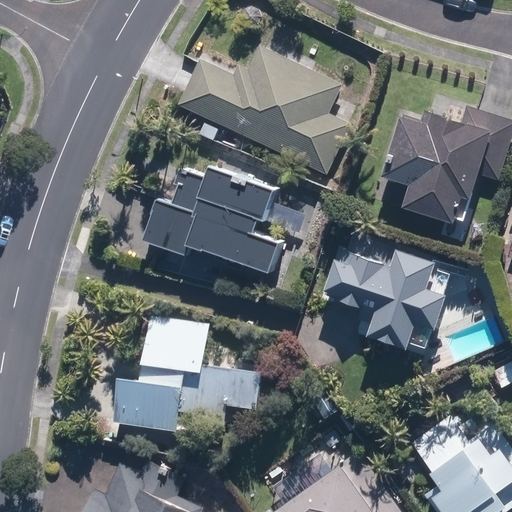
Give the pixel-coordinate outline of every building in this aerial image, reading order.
[(199,60),(178,107),(325,175),(349,126),(327,116),(341,86),(259,47),(247,72),(239,68),(235,77),(199,60)] [(497,182),(511,133),(511,121),(466,108),(460,127),(422,115),(420,122),(402,116),(383,179),(395,183),(389,202),(401,206),(399,210),(450,226),(459,197),(469,201),(476,176),(497,182)] [(155,203),(141,244),(184,258),(187,249),(266,276),(276,245),(250,236),(254,223),(259,225),(270,193),(204,171),(202,178),(182,171),(170,207),(155,203)] [(423,351),(450,274),(393,254),(387,272),(335,254),(321,294),(336,299),(335,301),(361,310),(357,321),(369,325),(365,338),(403,350),(405,345),(423,351)] [(118,382),(112,424),(176,433),(176,430),(198,434),(199,426),(221,429),(225,406),(255,411),(260,375),(202,367),(208,325),(148,317),(138,385),(118,382)] [(504,511),(511,506),(511,457),(489,426),(467,442),(449,418),(410,447),(430,474),(427,477),(435,489),(423,498),(433,511),(504,511)] [(399,511),(356,453),(274,511),(399,511)] [(95,491),(84,511),(199,511),(201,509),(175,496),(183,479),(147,462),(141,474),(120,464),(105,495),(95,491)]
